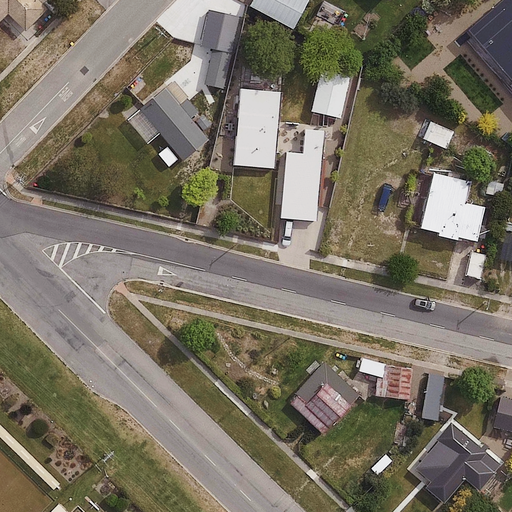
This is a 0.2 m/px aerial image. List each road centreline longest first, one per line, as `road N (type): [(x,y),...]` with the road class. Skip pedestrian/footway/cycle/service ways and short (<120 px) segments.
road 1 (residential): [(33,284),(81,248),(113,249),(511,344)]
road 2 (secondary): [(33,284),(262,511)]
road 3 (residential): [(0,152),(146,0)]
